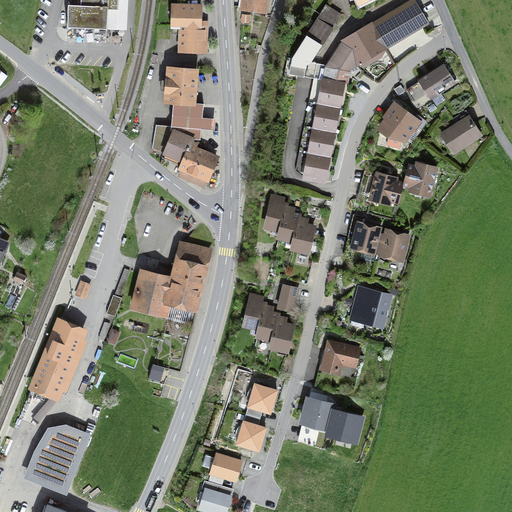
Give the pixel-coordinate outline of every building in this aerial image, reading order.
[(67,27),(107,29),(108,9),(118,9),(118,0),(80,0),(81,5),(68,5),(67,27)] [(266,0),(243,0),(242,8),(265,11),(266,0)] [(411,0),(343,41),(350,53),(421,10),(414,0),(411,0)] [(181,49),(204,50),(205,24),(199,24),(199,7),(174,6),(173,23),(182,24),(181,49)] [(326,6),(317,19),(332,28),(340,15),(326,6)] [(428,22),(421,10),(350,53),(357,65),(428,22)] [(304,77),(314,79),(317,63),(311,62),(332,28),(317,19),(292,58),(289,74),(304,77)] [(323,80),(323,79),(350,53),(343,41),(327,65),(317,63),(314,79),(323,80)] [(357,65),(350,53),(323,79),(344,83),(346,71),(357,65)] [(445,65),(419,82),(426,94),(429,98),(455,82),(445,65)] [(166,101),(173,101),(193,103),(196,71),(169,69),(166,101)] [(323,80),(319,104),(339,108),(344,83),(323,79),(323,80)] [(419,82),(406,90),(414,102),(426,94),(419,82)] [(203,104),(193,103),(173,101),(171,126),(171,130),(193,139),(200,140),(203,104)] [(319,104),(314,128),(334,132),(339,108),(319,104)] [(387,116),(389,118),(381,129),(388,134),(404,138),(415,125),(421,129),(426,122),(417,116),(414,120),(395,106),(387,116)] [(451,119),(456,126),(444,134),(455,150),(479,135),(464,111),(451,119)] [(171,130),(171,126),(156,125),(152,148),(180,159),(177,165),(182,166),(180,170),(207,181),(216,159),(204,154),(206,151),(196,146),(197,143),(192,141),(193,139),(171,130)] [(334,132),(314,128),(309,153),(329,157),(334,132)] [(324,181),(329,157),(309,153),(304,177),(324,181)] [(407,170),(403,184),(402,188),(420,193),(421,190),(430,192),(436,169),(417,164),(416,167),(408,165),(407,170)] [(398,203),(402,188),(403,184),(395,182),(396,179),(377,174),(371,196),(380,198),(380,201),(389,203),(390,200),(398,203)] [(265,226),(280,230),(281,230),(285,213),(286,213),(287,205),(271,202),(265,226)] [(285,213),(281,230),(280,230),(279,237),(294,241),(298,224),(299,224),(301,216),(286,213),(285,213)] [(308,252),(314,227),(299,224),(298,224),(294,241),(292,248),(308,252)] [(363,249),(377,252),(380,241),(376,240),(379,229),(359,224),(353,246),(363,249)] [(387,232),(384,242),(380,241),(377,252),(401,259),(407,237),(387,232)] [(169,302),(193,308),(208,249),(180,242),(170,277),(175,278),(169,302)] [(170,277),(142,270),(132,307),(158,314),(162,300),(169,302),(175,278),(170,277)] [(25,276),(17,272),(14,279),(22,283),(25,276)] [(89,285),(82,282),(77,294),(84,297),(89,285)] [(282,293),(296,296),(298,289),(284,285),(283,289),(282,293)] [(360,288),(353,314),(369,318),(368,322),(382,326),(390,296),(360,288)] [(280,300),(294,303),(296,296),(282,293),(280,300)] [(108,308),(106,313),(115,316),(122,298),(114,295),(109,309),(108,308)] [(260,329),(264,311),(266,304),(250,300),(244,325),(259,328),(260,329)] [(292,310),(294,303),(280,300),(279,307),(292,310)] [(260,329),(259,328),(258,336),(273,339),(277,322),(278,322),(279,315),(264,311),(260,329)] [(34,387),(56,395),(82,331),(61,322),(34,387)] [(277,322),(273,339),(271,347),(287,350),(293,326),(278,322),(277,322)] [(358,349),(329,342),(323,366),(337,370),(339,361),(354,365),(358,349)] [(165,382),(168,367),(154,364),(150,379),(165,382)] [(277,390),(255,383),(246,413),(260,418),(262,410),(270,413),(277,390)] [(298,426),(325,432),(331,408),(342,411),(343,407),(337,406),(337,404),(306,396),(298,426)] [(325,432),(324,437),(341,442),(358,445),(365,417),(342,411),(331,408),(325,432)] [(258,425),(260,418),(246,413),(237,443),(259,450),(266,427),(258,425)] [(85,426),(76,423),(74,428),(83,431),(85,426)] [(74,428),(70,438),(66,436),(65,439),(49,433),(41,454),(70,465),(84,432),(74,428)] [(235,480),(241,461),(217,453),(211,473),(235,480)] [(62,486),(69,466),(40,456),(33,476),(62,486)] [(200,508),(213,511),(225,511),(232,489),(204,480),(202,487),(206,488),(200,508)]
